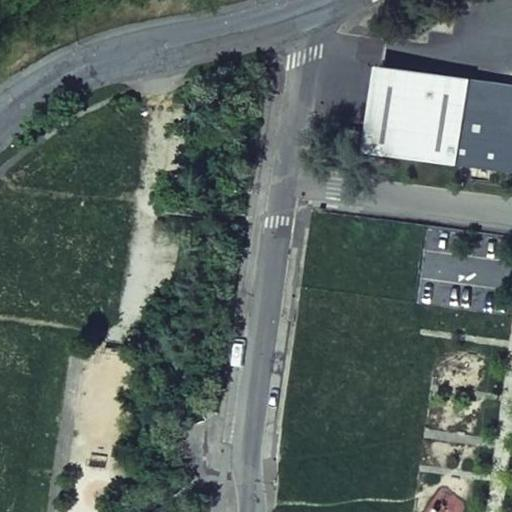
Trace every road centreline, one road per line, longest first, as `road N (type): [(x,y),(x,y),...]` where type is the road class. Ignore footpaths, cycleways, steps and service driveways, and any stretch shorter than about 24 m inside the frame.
road 1 (residential): [(253,511),(251,429),(287,178)]
road 2 (residential): [(163,46),(129,349)]
road 3 (residential): [(287,178),(511,211)]
road 4 (residential): [(287,178),(311,14)]
road 5 (residential): [(163,46),(311,14)]
road 6 (residential): [(27,101),(99,63),(163,46)]
